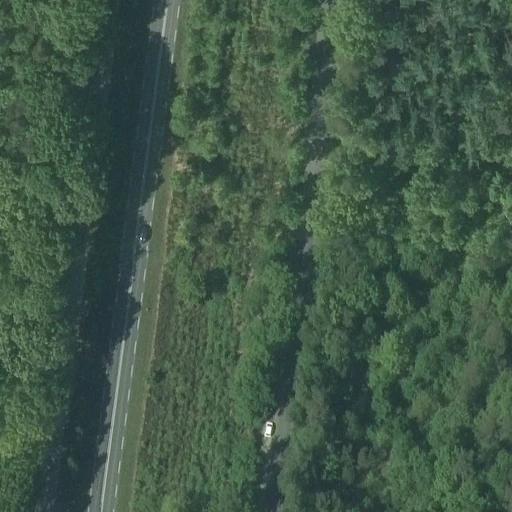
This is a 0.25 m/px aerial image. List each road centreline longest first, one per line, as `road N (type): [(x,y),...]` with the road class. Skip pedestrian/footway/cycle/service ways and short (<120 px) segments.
road 1 (tertiary): [(43,511),(112,0)]
road 2 (primary): [(100,511),(168,0)]
road 3 (unclassified): [(266,511),(327,0)]
